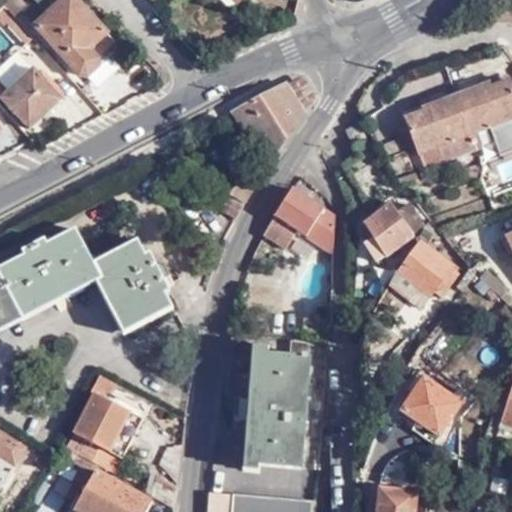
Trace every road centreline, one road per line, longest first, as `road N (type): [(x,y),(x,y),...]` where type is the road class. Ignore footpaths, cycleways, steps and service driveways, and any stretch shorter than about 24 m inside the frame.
road 1 (tertiary): [(304,147),(238,254),(215,323),(192,511)]
road 2 (tertiary): [(347,39),(289,48),(198,89),(0,198)]
road 3 (unclassified): [(342,511),(336,202),(304,147)]
